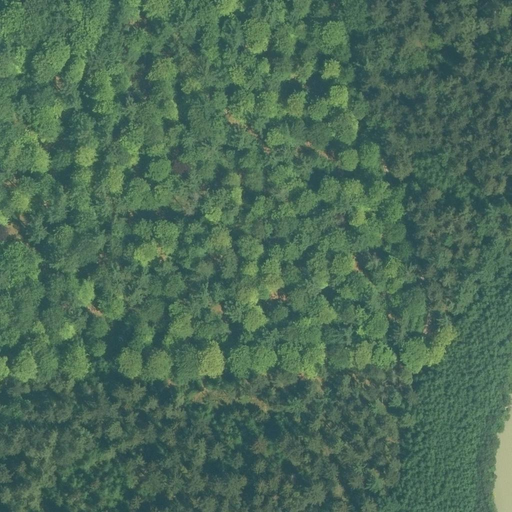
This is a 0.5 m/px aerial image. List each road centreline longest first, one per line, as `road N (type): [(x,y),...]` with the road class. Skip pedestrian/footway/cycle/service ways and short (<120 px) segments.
road 1 (track): [(510,339),(411,356),(0,361)]
road 2 (track): [(411,356),(431,314),(332,0)]
